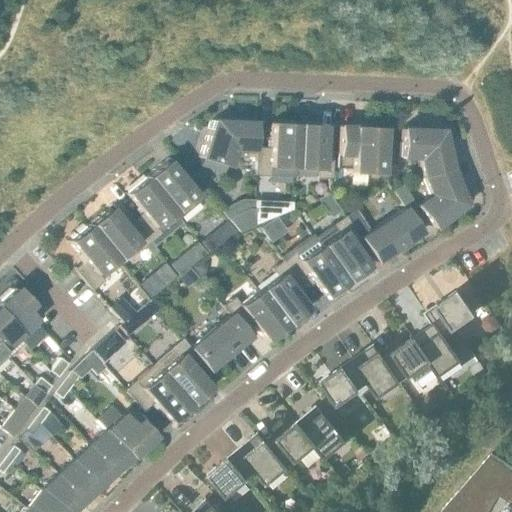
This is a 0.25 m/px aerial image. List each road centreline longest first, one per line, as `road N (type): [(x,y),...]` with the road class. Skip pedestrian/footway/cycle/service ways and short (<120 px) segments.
road 1 (residential): [(0,258),(164,126),(231,84),(460,94),(501,203),(496,221)]
road 2 (residential): [(111,511),(283,360),(496,221)]
